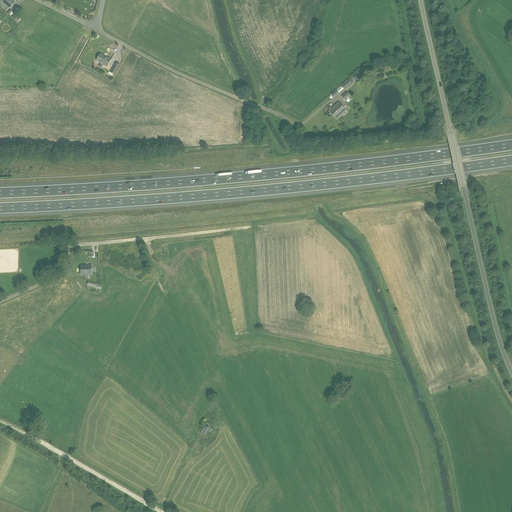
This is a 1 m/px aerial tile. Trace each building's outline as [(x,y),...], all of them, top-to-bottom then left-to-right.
[(107,66),(111,60),(100,54),(97,60),(107,66)] [(115,74),(120,65),(116,63),(111,72),(113,73),(115,74)] [(345,90),(352,84),(348,79),(341,85),(345,90)] [(334,98),(340,94),(336,89),(330,94),(334,98)] [(345,100),(350,96),(347,92),(342,96),(345,100)] [(336,118),(346,110),(339,103),(330,111),(336,118)] [(81,275),(92,274),(92,265),(81,265),(81,275)] [(102,289),(103,284),(89,281),(87,286),(102,289)] [(206,435),(210,428),(205,425),(201,432),(206,435)]
